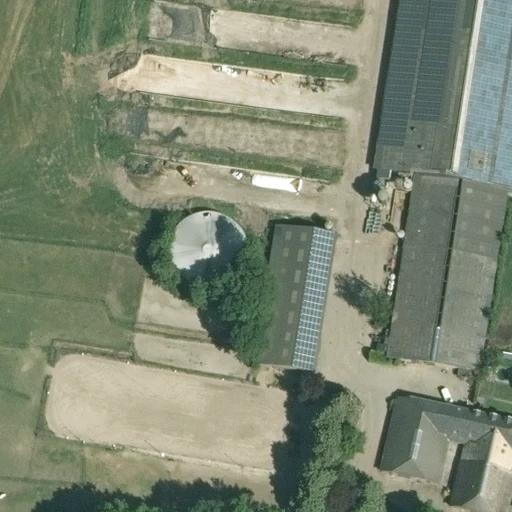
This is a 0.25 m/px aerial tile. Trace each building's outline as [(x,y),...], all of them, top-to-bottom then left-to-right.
[(480,374),(508,193),(511,193),(511,0),(404,0),(378,173),(417,178),(389,360),(480,374)] [(364,57),(363,34),(330,36),(331,59),(364,57)] [(206,296),(212,296),(223,294),(233,289),(241,281),(244,276),(247,271),(249,260),(250,254),(248,243),(243,233),(239,229),(235,225),(225,219),(220,217),(209,216),(198,217),(187,222),(183,225),(175,233),(173,238),(169,249),(168,255),(170,266),(174,276),(177,281),(185,289),(190,292),(201,296),(206,296)] [(337,238),(277,228),(255,367),(315,377),(337,238)] [(508,511),(511,494),(511,425),(399,402),(383,472),(438,484),(448,441),(467,445),(453,507),(475,511),(508,511)]
